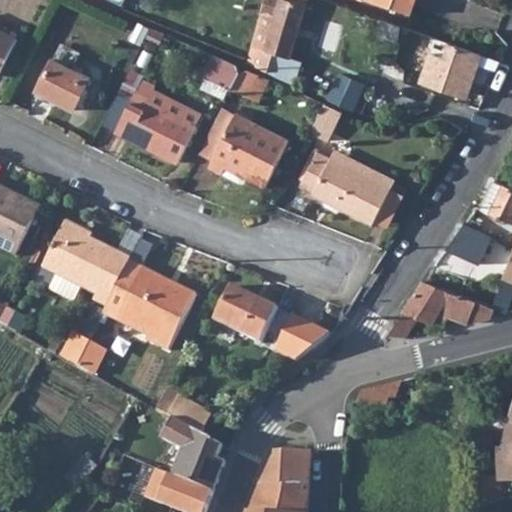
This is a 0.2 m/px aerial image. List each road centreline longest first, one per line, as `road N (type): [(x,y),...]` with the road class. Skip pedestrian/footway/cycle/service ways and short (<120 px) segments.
road 1 (residential): [(0,128),(163,209),(374,285)]
road 2 (unclassified): [(354,371),(358,344),(498,131),(511,93)]
road 3 (tertiary): [(226,511),(268,419),(321,379)]
road 4 (tertiary): [(354,371),(511,332)]
road 5 (unclassified): [(326,511),(321,379)]
